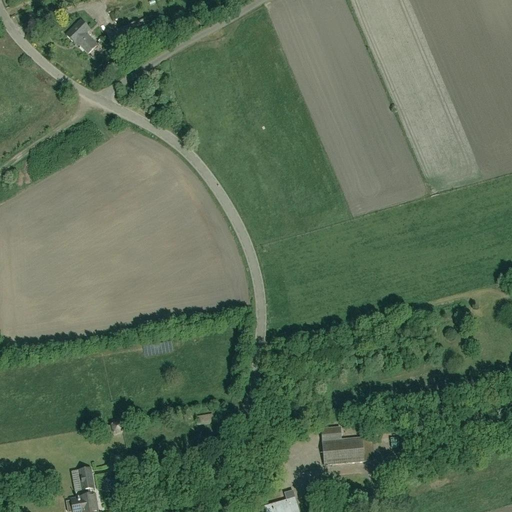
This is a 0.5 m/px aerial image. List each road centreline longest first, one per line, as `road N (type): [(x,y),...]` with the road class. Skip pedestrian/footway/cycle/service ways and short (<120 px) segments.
road 1 (unclassified): [(219,511),(258,351),(251,260),(221,196),(186,153),(96,99)]
road 2 (residential): [(96,99),(263,0)]
road 3 (unclassified): [(96,99),(39,61),(0,10)]
road 4 (track): [(0,176),(96,99)]
